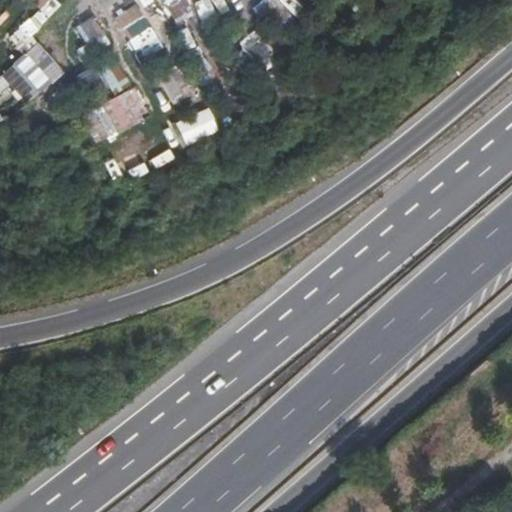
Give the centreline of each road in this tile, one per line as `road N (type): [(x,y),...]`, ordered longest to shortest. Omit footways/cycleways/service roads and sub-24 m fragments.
road 1 (trunk): [(511,50),(252,254),(69,324),(0,335)]
road 2 (trunk): [(511,133),(53,511)]
road 3 (trunk): [(185,511),(511,236)]
road 4 (trunk): [(275,511),(511,308)]
